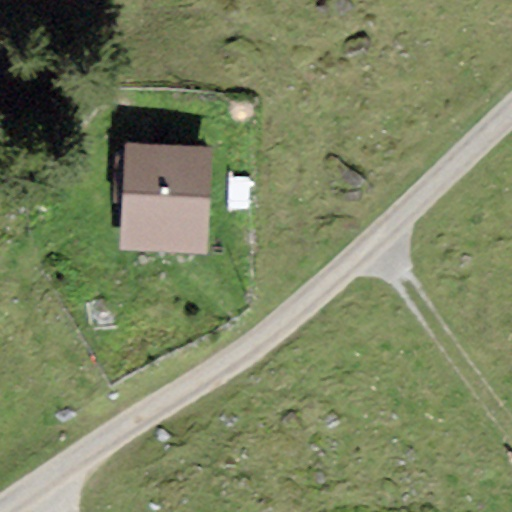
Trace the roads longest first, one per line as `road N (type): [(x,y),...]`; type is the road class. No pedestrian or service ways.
road 1 (track): [(0,511),(284,325),(511,123)]
road 2 (track): [(511,431),(420,312),(382,244)]
